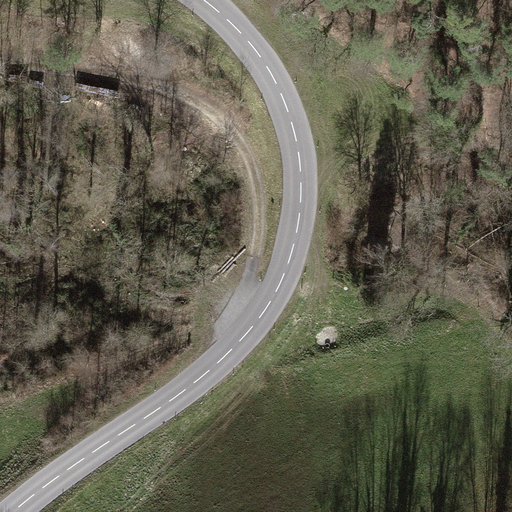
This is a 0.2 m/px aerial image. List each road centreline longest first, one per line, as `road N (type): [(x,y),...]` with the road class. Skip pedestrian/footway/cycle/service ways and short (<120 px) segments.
road 1 (tertiary): [(13,511),(226,356),(282,283),(299,229),(304,169),(292,114),(263,57),(204,0)]
road 2 (track): [(260,318),(243,296),(260,208),(234,131),(206,105),(171,90),(0,61)]
